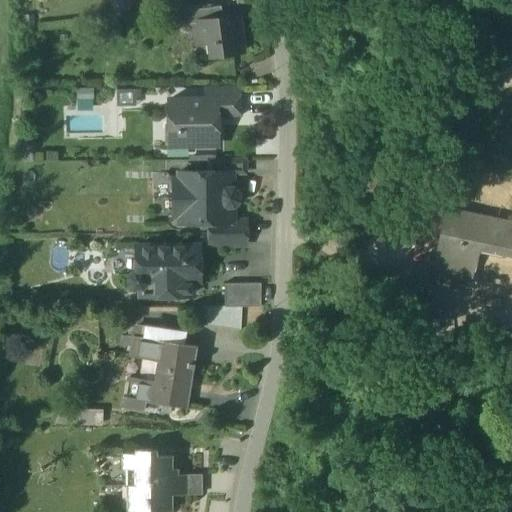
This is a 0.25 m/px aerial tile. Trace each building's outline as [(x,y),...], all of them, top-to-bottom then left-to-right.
[(108,0),(111,20),(129,18),(128,7),(130,5),(130,2),(127,0),(108,0)] [(185,11),(187,24),(199,23),(198,21),(222,18),(220,6),(185,11)] [(213,41),(215,55),(243,52),(238,16),(222,18),(198,21),(199,23),(201,38),(206,42),(213,41)] [(216,117),(240,116),(240,87),(204,87),(204,99),(216,99),(216,117)] [(179,145),(217,145),(216,127),(213,127),(213,117),(216,117),(216,99),(204,99),(169,100),(169,129),(178,129),(178,132),(179,132),(179,145)] [(154,123),(155,143),(169,143),(169,122),(154,123)] [(232,173),(245,173),(245,160),(208,161),(208,172),(232,172),(232,173)] [(174,179),(174,198),(238,197),(238,193),(233,188),(232,188),(232,173),(232,172),(208,172),(179,173),(179,179),(174,179)] [(238,201),(238,197),(174,198),(174,216),(179,216),(179,222),(209,222),(233,222),(233,221),(232,206),(234,206),(238,201)] [(450,209),(449,214),(468,218),(469,213),(450,209)] [(436,276),(472,284),(479,249),(505,255),(511,256),(511,221),(469,213),(468,218),(449,214),(436,276)] [(209,222),(209,234),(245,234),(245,221),(233,221),(233,222),(209,222)] [(245,246),(245,234),(209,234),(209,246),(245,246)] [(141,296),(191,295),(191,282),(198,282),(197,260),(201,256),(201,250),(197,246),(137,246),(137,271),(133,271),(128,276),(128,283),(133,288),(141,288),(141,296)] [(511,256),(505,255),(500,277),(511,279),(511,256)] [(472,284),(436,276),(435,282),(471,289),(472,284)] [(224,284),(224,307),(242,307),(260,307),(261,284),(224,284)] [(241,331),(242,307),(224,307),(202,307),(202,325),(241,331)] [(123,407),(144,410),(146,401),(185,407),(191,368),(194,369),(194,364),(192,364),(195,348),(183,346),(164,343),(165,330),(143,327),(142,340),(135,339),(132,357),(141,358),(159,361),(155,383),(138,380),(128,378),(123,407)] [(164,343),(183,346),(186,333),(165,330),(164,343)] [(159,361),(141,358),(138,380),(155,383),(159,361)] [(103,411),(75,410),(75,426),(103,426),(103,411)] [(142,511),(160,511),(161,511),(172,511),(171,496),(171,486),(178,486),(177,475),(177,469),(172,469),(172,456),(156,456),(156,450),(135,450),(135,454),(122,454),(122,469),(127,469),(127,511),(143,511),(142,511)] [(171,486),(171,496),(201,495),(201,475),(177,475),(178,486),(171,486)]
